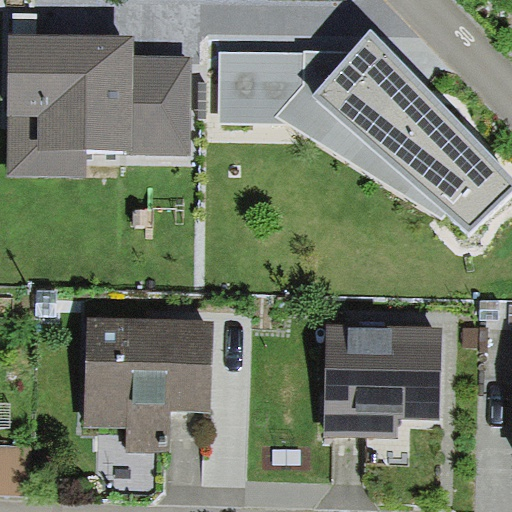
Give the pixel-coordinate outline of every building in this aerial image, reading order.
[(511,192),(511,172),(371,29),(350,54),(223,52),(224,124),(290,124),(443,216),(447,211),(472,234),(511,192)] [(139,40),(9,37),(5,179),(88,181),(89,154),(193,157),(195,57),(139,56),(139,40)] [(203,321),(82,321),(82,426),(125,426),(126,452),(162,452),(162,410),(203,410),(203,321)] [(431,327),(322,326),(321,434),(388,435),(389,411),(430,412),(431,327)] [(21,448),(0,448),(0,494),(20,495),(21,448)]
